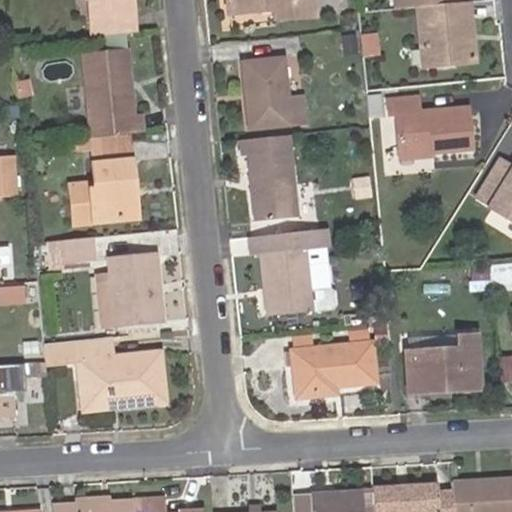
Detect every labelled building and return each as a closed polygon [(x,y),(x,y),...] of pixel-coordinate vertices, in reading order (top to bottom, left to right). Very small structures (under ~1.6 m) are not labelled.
[(86,2),(89,36),(133,32),(130,0),(90,0),(90,1),(86,2)] [(222,0),(224,12),(270,7),(272,20),(313,15),(311,0),(222,0)] [(395,0),(396,9),(409,7),(407,0),(395,0)] [(477,37),(474,1),(468,2),(472,38),(477,37)] [(472,38),(468,2),(466,2),(433,5),(422,6),(427,46),(436,45),(439,64),(480,60),(477,37),(472,38)] [(429,65),(439,64),(436,45),(427,46),(429,65)] [(126,134),(140,133),(138,115),(130,116),(124,48),(80,53),(85,111),(87,139),(89,138),(126,134)] [(251,93),(254,128),(301,123),(298,96),(285,97),(281,58),(239,62),(242,93),(251,93)] [(290,90),(302,89),(300,67),(289,68),(290,90)] [(245,129),(254,128),(251,93),(242,93),(245,129)] [(426,151),(427,154),(470,150),(465,107),(415,112),(414,97),(382,100),(384,117),(391,116),(395,154),(426,151)] [(87,139),(86,139),(90,190),(85,191),(88,221),(129,219),(126,187),(132,186),(126,134),(89,138),(88,144),(87,139)] [(293,217),(286,136),(237,141),(239,157),(245,156),(251,221),(293,217)] [(427,158),(427,154),(426,151),(395,154),(395,161),(423,159),(427,158)] [(0,153),(0,190),(13,190),(12,152),(0,153)] [(511,161),(503,156),(478,195),(511,215),(511,161)] [(135,219),(132,186),(126,187),(129,219),(135,219)] [(322,230),(247,236),(249,255),(258,254),(261,290),(268,290),(271,315),(309,312),(307,291),(302,251),(324,249),(322,230)] [(91,261),(87,238),(56,241),(60,264),(91,261)] [(148,270),(152,269),(151,255),(104,260),(111,325),(152,321),(148,270)] [(158,321),(152,269),(148,270),(152,321),(158,321)] [(268,290),(261,290),(264,315),(271,315),(268,290)] [(307,291),(309,312),(329,310),(331,306),(330,292),(327,290),(307,291)] [(341,343),(361,341),(360,329),(340,331),(341,343)] [(451,383),(452,388),(474,387),(471,333),(453,334),(454,346),(398,348),(402,391),(424,390),(424,385),(451,383)] [(41,362),(41,364),(71,362),(75,398),(109,395),(110,408),(158,403),(152,353),(105,357),(103,341),(112,340),(111,335),(39,343),(41,362)] [(328,384),(367,380),(363,341),(361,341),(341,343),(285,348),(291,395),(328,392),(328,384)] [(9,391),(0,391),(0,417),(11,416),(9,391)] [(109,395),(75,398),(76,411),(110,408),(109,395)] [(511,511),(511,476),(448,480),(449,487),(449,511),(511,511)] [(369,484),(370,511),(449,511),(449,487),(435,488),(435,480),(403,482),(403,487),(395,487),(394,482),(369,484)] [(309,511),(361,511),(361,489),(308,492),(309,511)] [(133,499),(134,511),(167,511),(167,497),(133,499)] [(56,511),(134,511),(133,499),(112,500),(82,501),(56,502),(56,511)]
